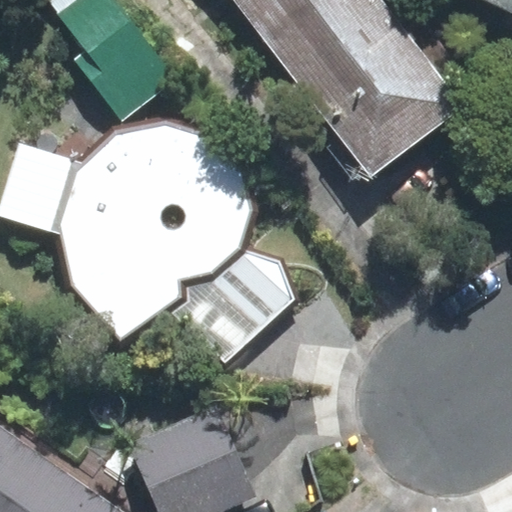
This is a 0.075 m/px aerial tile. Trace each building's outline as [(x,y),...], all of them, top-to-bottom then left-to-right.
[(105,0),(82,0),(54,22),(83,60),(73,68),(121,129),(174,88),(105,0)] [(373,0),(222,0),(368,188),(463,115),(373,0)] [(511,0),(456,0),(511,26),(511,0)] [(224,370),(290,309),(276,269),(239,255),(248,219),(241,184),(215,147),(164,131),(114,142),(72,179),(56,233),(70,296),(117,350),(165,315),(224,370)] [(257,511),(214,413),(126,452),(152,511),(257,511)] [(111,511),(0,435),(0,511),(111,511)]
